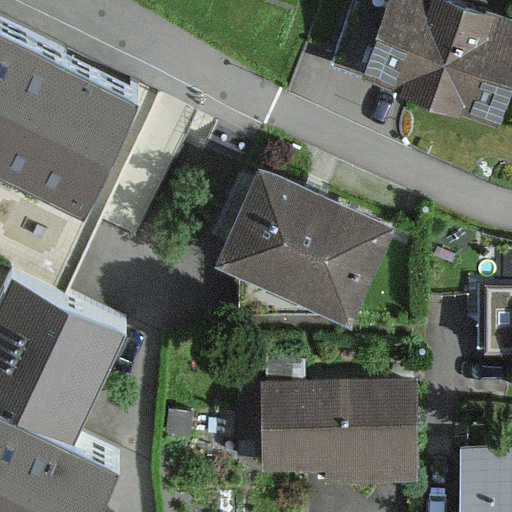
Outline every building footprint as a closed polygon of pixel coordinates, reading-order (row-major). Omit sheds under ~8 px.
[(511,11),(478,0),(382,0),(360,64),(501,114),(511,83),(511,11)] [(0,19),(0,155),(82,195),(135,84),(0,19)] [(389,215),(263,156),(224,239),(350,298),(389,215)] [(0,291),(0,511),(84,511),(121,438),(74,416),(125,312),(66,283),(16,259),(0,291)] [(511,291),(482,292),(485,383),(511,382),(511,291)] [(408,382),(235,377),(232,475),(405,480),(408,382)] [(511,511),(511,432),(462,427),(461,511),(511,511)]
